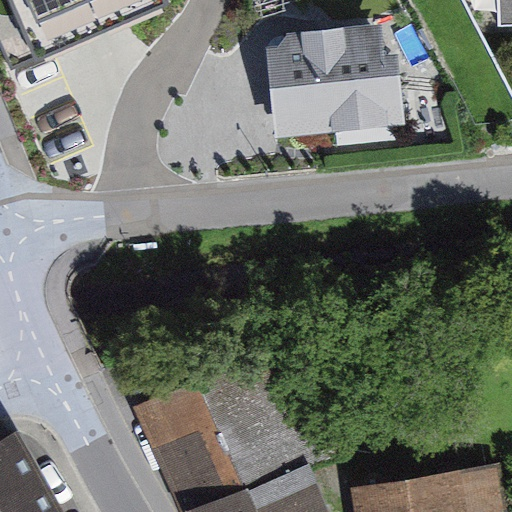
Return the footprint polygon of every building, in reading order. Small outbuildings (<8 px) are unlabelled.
[(0,0),(0,35),(11,47),(71,0),(0,0)] [(277,30),(286,131),(412,119),(403,18),(277,30)] [(324,342),(163,412),(207,511),(340,511),(319,462),(367,442),(324,342)] [(64,511),(20,433),(0,443),(0,511),(64,511)] [(511,511),(511,484),(507,457),(361,485),(366,511),(511,511)]
